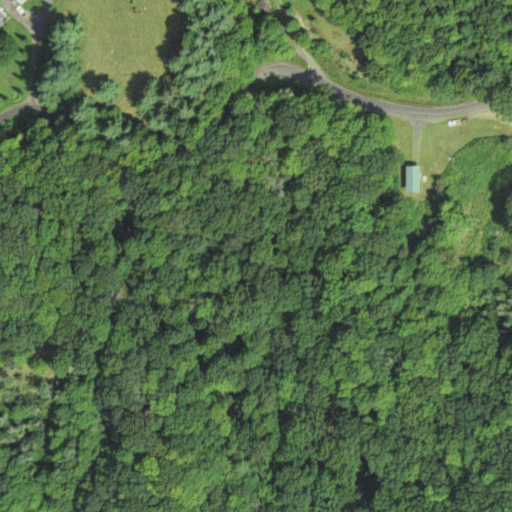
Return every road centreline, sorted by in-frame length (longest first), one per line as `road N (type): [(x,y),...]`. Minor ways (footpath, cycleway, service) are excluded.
road 1 (residential): [(288,39),(220,132),(172,158),(117,161),(78,150),(35,107)]
road 2 (residential): [(511,111),(377,106),(330,88),(288,39)]
